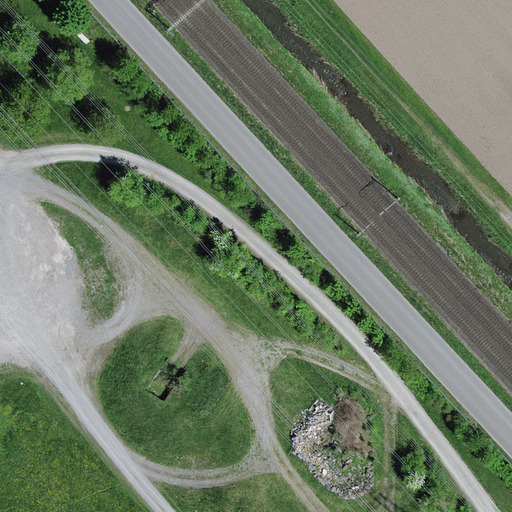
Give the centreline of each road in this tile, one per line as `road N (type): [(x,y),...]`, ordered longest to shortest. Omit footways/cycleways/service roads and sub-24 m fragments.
road 1 (unclassified): [(102,0),(511,435)]
road 2 (track): [(166,511),(0,333)]
